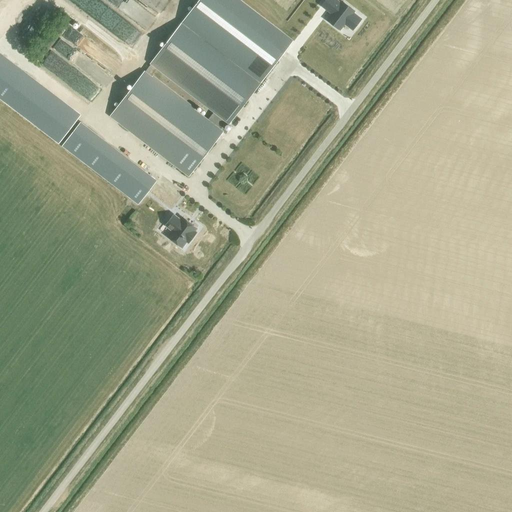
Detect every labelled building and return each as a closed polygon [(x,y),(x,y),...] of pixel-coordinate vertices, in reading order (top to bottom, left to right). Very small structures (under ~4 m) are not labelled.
[(149,67),(147,65),(145,67),(147,69),(145,72),(111,116),(189,175),(222,131),(220,130),(226,122),(229,124),(261,82),(286,49),(297,35),(250,0),(199,0),(183,22),(151,64),(149,67)] [(335,0),(325,0),(322,6),(329,12),(330,11),(333,13),(332,14),(327,20),(340,30),(344,24),(345,23),(352,28),(359,18),(353,13),(354,11),(342,1),(340,3),(335,0)] [(0,53),(0,52),(0,98),(59,144),(81,114),(0,53)] [(63,146),(78,158),(138,204),(156,180),(97,135),(81,123),(63,146)] [(237,167),(231,174),(238,180),(244,173),(237,167)] [(167,224),(166,224),(174,230),(169,238),(182,248),(187,240),(189,242),(195,234),(193,232),(196,228),(184,218),(181,221),(173,215),(167,224)]
